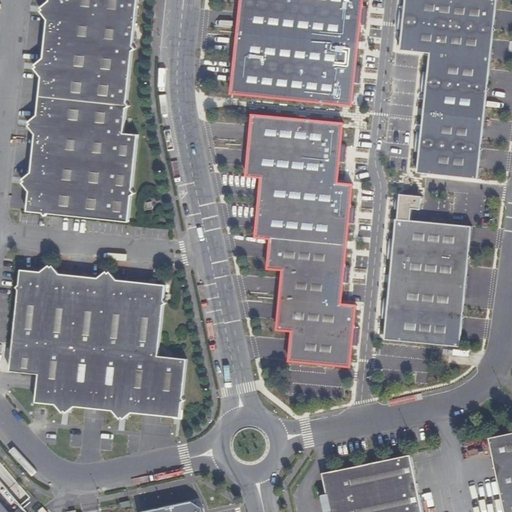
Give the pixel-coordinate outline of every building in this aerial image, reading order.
[(136,0),(48,0),(28,209),(127,220),(135,133),(124,131),(136,0)] [(243,0),(235,93),(353,103),(362,0),(243,0)] [(431,52),(420,172),(478,178),(494,0),(405,0),(401,49),(431,52)] [(358,308),(345,307),(355,187),(340,186),(344,127),(255,120),(251,178),(263,179),(259,240),(275,242),(272,273),(286,274),(282,333),(294,334),(292,364),(353,370),(358,308)] [(473,226),(415,222),(416,209),(422,210),(423,196),(402,194),(390,341),(463,348),(473,226)] [(165,283),(22,268),(12,369),(39,372),(37,401),(181,415),(186,359),(159,356),(165,283)] [(0,371),(12,372),(12,354),(0,353),(0,371)] [(511,511),(511,435),(489,440),(504,511),(511,511)] [(418,511),(406,455),(319,474),(324,496),(322,497),(325,511),(327,510),(327,511),(418,511)] [(0,511),(8,511),(7,510),(0,501),(0,511)] [(196,502),(147,511),(206,511),(206,507),(196,502)]
